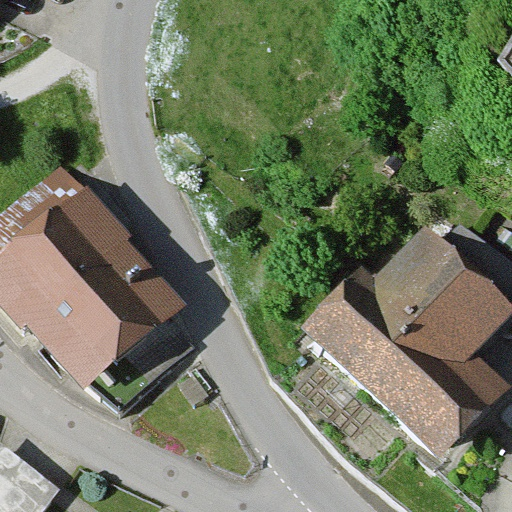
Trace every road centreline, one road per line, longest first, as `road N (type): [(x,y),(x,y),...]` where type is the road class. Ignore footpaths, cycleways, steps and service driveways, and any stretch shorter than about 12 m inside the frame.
road 1 (unclassified): [(140,0),(117,81),(137,190),(216,352),(327,511)]
road 2 (residential): [(0,374),(73,439),(229,511)]
